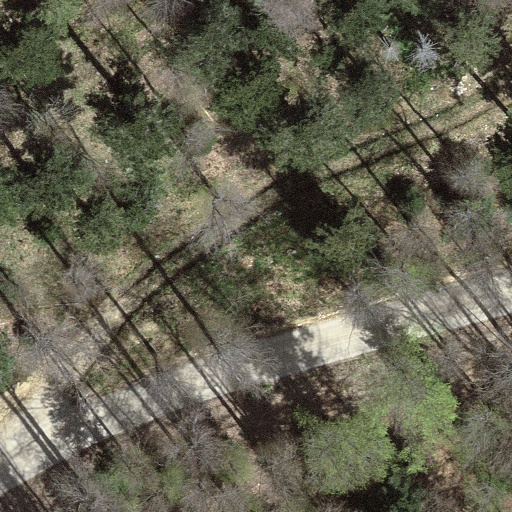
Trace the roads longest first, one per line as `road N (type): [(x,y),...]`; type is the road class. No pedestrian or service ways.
road 1 (track): [(511,31),(0,443)]
road 2 (track): [(36,413),(511,282)]
